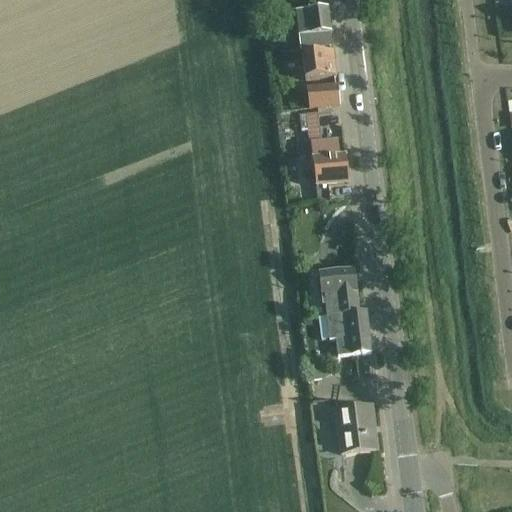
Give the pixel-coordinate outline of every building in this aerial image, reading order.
[(330,35),(327,10),(295,15),(297,28),(287,30),(288,40),(272,42),(274,56),(331,48),(330,35)] [(336,79),(333,54),(302,58),(305,82),(336,79)] [(336,88),(306,91),(309,111),(339,108),(336,88)] [(321,143),(317,115),(306,117),(310,145),(315,190),(317,205),(329,203),(327,188),(348,186),(349,186),(345,158),(339,158),(337,141),(321,143)] [(358,314),(353,273),(318,277),(322,308),(324,307),(326,319),(358,315),(358,314)] [(365,313),(358,314),(358,315),(326,319),(329,343),(335,342),(337,359),(370,356),(365,313)] [(371,408),(336,412),(341,455),(377,451),(371,408)]
